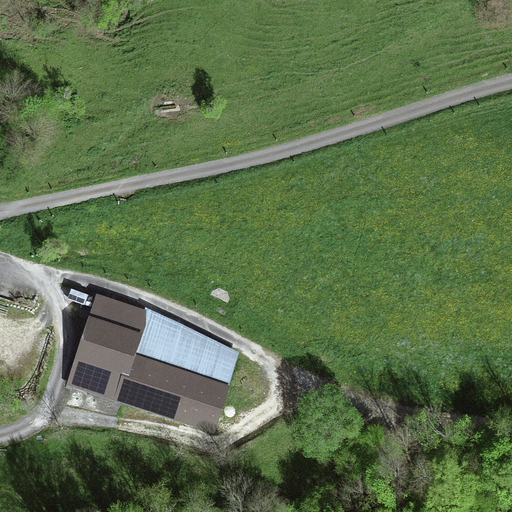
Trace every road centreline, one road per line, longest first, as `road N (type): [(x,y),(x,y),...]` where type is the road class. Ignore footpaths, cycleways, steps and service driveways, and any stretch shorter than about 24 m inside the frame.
road 1 (track): [(511,422),(272,387),(257,349),(157,301),(55,273),(38,279)]
road 2 (track): [(272,387),(252,422),(213,440),(44,412)]
